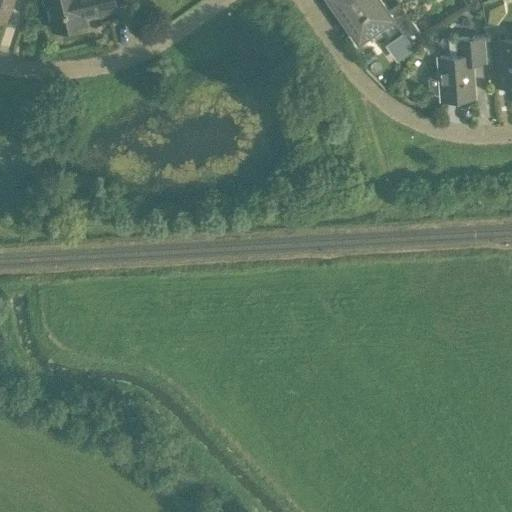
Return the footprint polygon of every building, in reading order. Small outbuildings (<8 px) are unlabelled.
[(11,0),(0,0),(0,16),(6,18),(11,0)] [(86,20),(85,15),(80,0),(46,0),(53,28),(86,20)] [(115,0),(80,0),(85,15),(117,8),(115,0)] [(330,0),(359,41),(392,17),(413,47),(421,33),(399,1),(388,9),(381,0),(330,0)] [(478,0),(473,0),(468,3),(471,8),(478,10),(483,7),(478,0)] [(496,22),(505,10),(503,0),(499,0),(482,3),(486,24),(496,22)] [(429,86),(435,90),(442,89),(442,97),(473,95),(470,61),(485,60),(483,35),(457,37),(459,54),(439,55),(441,71),(433,71),(430,73),(428,76),(429,86)] [(511,36),(500,38),(509,92),(511,91),(511,36)]
